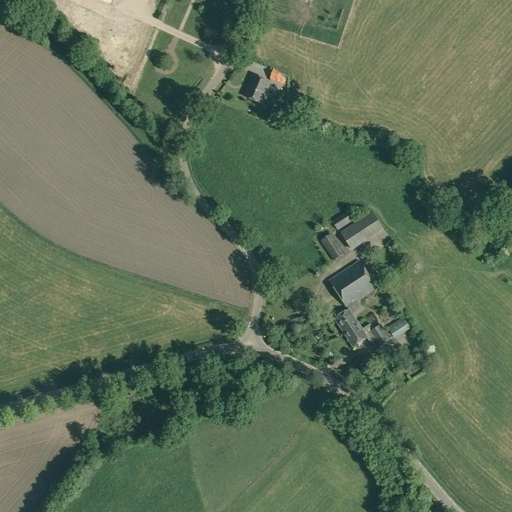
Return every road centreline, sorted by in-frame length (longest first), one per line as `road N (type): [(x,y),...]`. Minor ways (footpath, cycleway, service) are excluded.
road 1 (unclassified): [(248,348),(256,270),(186,183),(181,154),(252,0)]
road 2 (tertiary): [(455,511),(353,397),(248,348)]
road 3 (tertiary): [(0,411),(248,348)]
road 4 (track): [(0,16),(12,8),(38,20),(181,154)]
